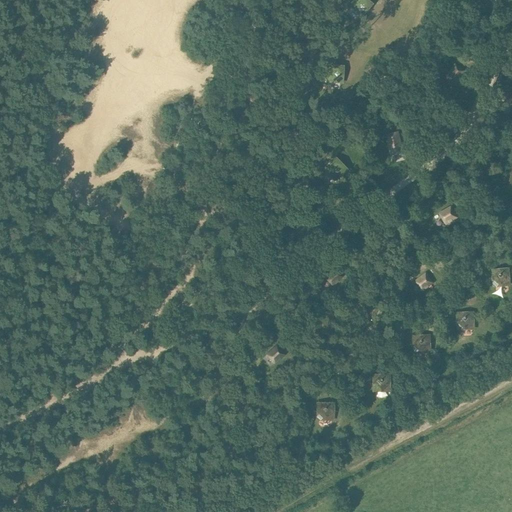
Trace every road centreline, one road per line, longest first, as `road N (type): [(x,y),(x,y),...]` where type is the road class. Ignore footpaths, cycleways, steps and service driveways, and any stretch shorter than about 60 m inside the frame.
road 1 (track): [(0,297),(49,195),(54,142)]
road 2 (track): [(54,142),(18,0)]
